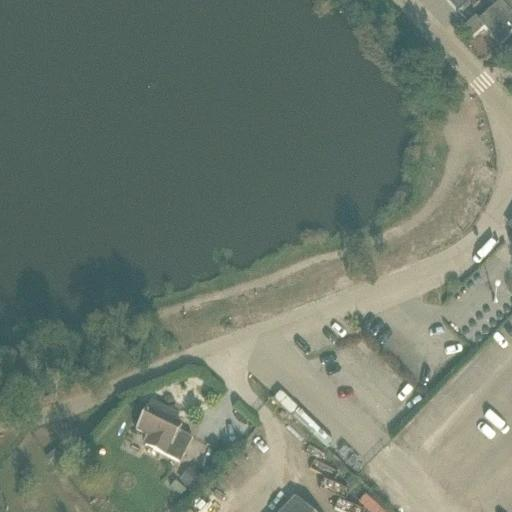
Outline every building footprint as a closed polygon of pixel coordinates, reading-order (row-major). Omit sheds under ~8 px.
[(446,0),(459,14),(474,0),(446,0)] [(511,0),(493,0),(499,6),(478,23),(475,19),(463,30),(472,40),(483,30),(499,48),(500,47),(508,40),(507,38),(511,33),(511,0)] [(192,441),(180,434),(182,429),(175,425),(178,418),(151,404),(147,412),(136,433),(148,440),(144,449),(179,467),(192,441)] [(297,409),(290,416),(325,449),(332,442),(297,409)] [(341,447),(336,453),(346,463),(351,457),(341,447)] [(52,470),(63,461),(55,452),(45,461),(52,470)] [(190,493),(200,481),(190,472),(189,471),(179,483),(190,493)] [(175,483),(170,489),(180,499),(186,493),(175,483)] [(381,511),(364,496),(358,503),(367,511),(381,511)] [(284,511),(306,511),(295,501),(284,511)]
